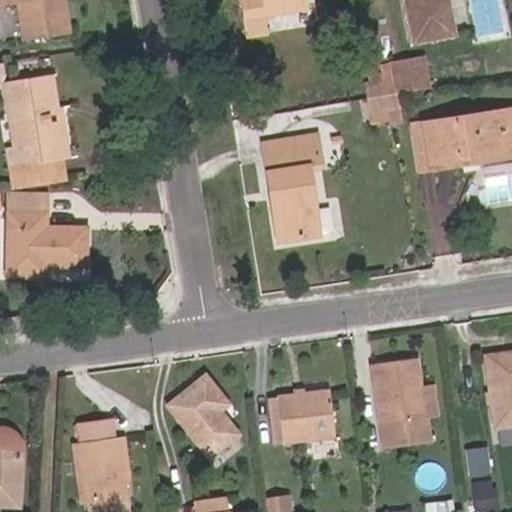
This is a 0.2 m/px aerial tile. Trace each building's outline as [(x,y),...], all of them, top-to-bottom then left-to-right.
[(64,0),(0,0),(0,8),(0,10),(19,7),(23,41),(68,33),(64,0)] [(243,0),(246,18),(263,15),(303,8),(302,0),(243,0)] [(404,0),(413,41),(452,32),(445,0),(404,0)] [(455,0),(445,0),(452,32),(461,30),(455,0)] [(263,15),(246,18),(248,34),(266,32),(263,15)] [(396,58),(378,61),(384,92),(403,88),(396,58)] [(6,84),(19,162),(69,153),(55,76),(6,84)] [(384,92),(390,120),(408,117),(403,88),(384,92)] [(511,106),(511,105),(495,108),(501,148),(502,154),(511,152),(511,106)] [(428,121),(434,167),(464,161),(463,155),(501,148),(495,108),(428,121)] [(419,169),(434,167),(428,121),(413,123),(419,169)] [(321,203),(313,159),(310,149),(321,146),(318,130),(280,136),(283,152),(266,155),(273,193),(282,191),(290,237),(321,231),(320,229),(337,226),(333,201),(321,203)] [(263,140),(266,155),(283,152),(280,136),(263,140)] [(310,149),(313,159),(325,156),(321,146),(310,149)] [(463,155),(464,161),(502,154),(501,148),(463,155)] [(14,188),(73,177),(69,153),(19,162),(10,164),(14,188)] [(281,238),(290,237),(282,191),(273,193),(281,238)] [(9,209),(48,210),(49,194),(10,195),(9,209)] [(48,210),(9,209),(7,273),(39,274),(39,265),(51,266),(88,265),(88,228),(49,227),(48,210)] [(39,265),(39,274),(49,275),(51,266),(39,265)] [(6,330),(25,328),(24,315),(4,317),(6,330)] [(511,353),(481,357),(491,428),(511,424),(511,353)] [(373,363),(383,432),(424,427),(413,358),(373,363)] [(169,405),(209,455),(234,435),(216,412),(225,404),(204,378),(169,405)] [(281,441),(333,436),(328,390),(275,397),(281,441)] [(336,390),(328,390),(333,436),(341,435),(336,390)] [(79,443),(86,500),(125,496),(117,439),(113,439),(110,422),(80,425),(82,442),(79,443)] [(387,456),(427,450),(424,427),(383,432),(387,456)] [(0,507),(19,508),(22,449),(19,441),(15,435),(8,432),(1,431),(0,430),(0,507)] [(473,472),(493,468),(489,444),(469,447),(473,472)] [(200,494),(199,511),(237,511),(238,495),(200,494)]
